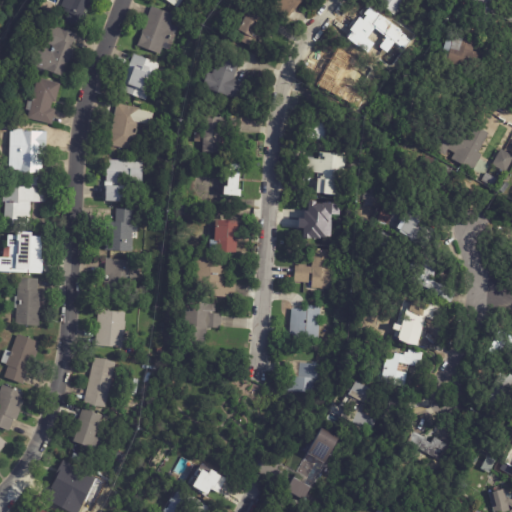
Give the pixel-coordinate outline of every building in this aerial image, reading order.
[(94,0),(83,30),(67,23),(70,16),(65,14),(70,0),(94,0)] [(165,0),(184,0),(178,9),(165,0)] [(305,0),(297,13),(294,11),(289,18),(275,8),(280,0),(305,0)] [(407,0),(396,15),(380,3),(382,0),(407,0)] [(511,22),(495,17),(494,20),(473,14),(477,0),(500,0),(499,3),(511,6),(511,22)] [(273,17),(257,48),(236,37),(253,5),(274,16),(273,17)] [(138,46),(153,8),(174,16),(171,25),(180,28),(171,51),(163,48),(161,55),(138,46)] [(461,8),(467,12),(462,20),(456,16),(461,8)] [(79,37),(75,47),(77,48),(73,59),(75,60),(72,67),(70,66),(65,80),(32,67),(40,47),(52,52),(54,49),(41,44),(49,24),(79,36),(79,37)] [(478,40),(475,53),(491,57),(487,74),(443,63),(451,33),(478,40)] [(233,51),(246,55),(242,66),(240,65),(235,80),(242,82),(236,98),(204,88),(209,72),(213,74),(222,47),(233,51)] [(130,66),(135,56),(161,66),(146,102),(120,91),(130,66)] [(58,102),(57,104),(54,103),(52,110),(56,111),(53,126),(29,121),(31,113),(27,112),(29,102),(33,103),(39,81),(61,86),(58,102)] [(140,121),(134,150),(110,145),(118,104),(142,109),(142,110),(156,113),(154,124),(140,121)] [(322,113),(324,113),(322,123),(337,126),(334,143),(306,137),(312,110),(322,113)] [(241,123),(241,135),(226,134),(224,153),(204,152),(205,142),(196,141),(196,132),(205,133),(206,116),(242,119),(241,123)] [(488,126),(491,127),(480,147),(482,148),(480,150),(491,157),(500,142),(511,148),(511,150),(504,165),(494,159),(489,167),(497,172),(493,180),(483,175),(485,171),(453,153),(457,147),(450,144),(447,149),(431,140),(442,120),(466,134),(475,118),(488,126)] [(47,149),(43,149),(43,173),(19,172),(21,131),(48,132),(47,149)] [(319,192),(320,180),(319,180),(319,173),(307,172),(309,158),(321,160),(322,153),(348,155),(344,196),(319,193),(319,192)] [(113,182),(108,182),(109,160),(144,162),(143,183),(113,182)] [(241,179),(240,189),(242,190),(242,197),(226,196),(227,186),(230,187),(231,171),(228,170),(229,162),(245,164),(244,171),(242,170),(241,179)] [(509,177),(503,186),(500,183),(505,175),(509,177)] [(113,185),(128,186),(127,202),(108,201),(108,185),(113,185)] [(42,202),(32,202),(31,226),(5,226),(6,202),(4,202),(5,186),(47,188),(46,203),(42,202)] [(330,238),(330,215),(340,215),(340,203),(305,203),(305,218),(297,218),(297,229),(302,229),(302,238),(330,238)] [(106,233),(107,222),(116,222),(117,209),(135,210),(132,252),(105,250),(106,233)] [(422,215),(424,216),(413,238),(402,233),(403,231),(400,229),(410,209),(422,215)] [(342,220),(346,220),(345,238),(335,237),(335,238),(325,237),(327,220),(337,220),(337,219),(342,220)] [(240,223),(238,253),(218,252),(218,251),(211,250),(212,240),(216,240),(217,226),(220,226),(220,220),(240,222),(240,223)] [(40,233),(38,274),(19,273),(20,261),(18,261),(20,232),(40,233)] [(443,286),(441,293),(420,286),(425,268),(414,265),(419,249),(437,255),(435,281),(444,285),(443,286)] [(311,283),(295,282),(296,266),(299,267),(300,265),(308,265),(307,267),(313,267),(314,250),(336,251),(333,290),(313,288),(314,275),(311,275),(311,283)] [(235,286),(235,297),(194,295),(196,256),(230,258),(229,284),(235,284),(235,286)] [(106,300),(106,281),(109,281),(109,276),(106,276),(106,260),(133,260),(133,264),(141,264),(141,281),(132,281),(131,300),(106,300)] [(39,282),(38,291),(42,291),(41,326),(17,325),(17,309),(15,309),(16,297),(18,297),(19,278),(39,279),(39,282)] [(444,309),(441,321),(427,318),(421,346),(402,341),(412,300),(444,307),(444,309)] [(222,316),(222,329),(210,328),(209,345),(185,343),(187,303),(216,304),(215,313),(222,314),(222,316)] [(322,306),(320,341),(292,339),(293,310),(308,310),(309,305),(322,306)] [(123,349),(96,346),(99,310),(126,313),(123,349)] [(33,360),(23,385),(5,378),(9,367),(7,366),(7,365),(1,363),(6,350),(11,352),(18,334),(39,343),(33,360)] [(421,367),(401,363),(399,372),(409,373),(406,388),(383,383),(388,358),(396,360),(397,354),(406,356),(407,353),(410,353),(411,350),(425,353),(422,367),(421,367)] [(106,408),(84,403),(95,358),(117,363),(112,384),(116,385),(114,391),(110,390),(106,408)] [(287,375),(288,362),(327,365),(325,396),(285,393),(287,375)] [(511,375),(511,412),(511,414),(491,403),(494,396),(491,394),(503,373),(510,377),(511,375)] [(138,377),(142,378),(139,393),(134,392),(138,377)] [(21,411),(17,421),(14,420),(10,432),(0,427),(0,394),(4,385),(28,395),(21,411)] [(345,417),(355,397),(361,401),(362,400),(367,403),(362,413),(377,421),(372,430),(362,425),(362,426),(345,417)] [(98,432),(93,448),(72,441),(83,409),(104,417),(98,432)] [(325,462),(308,453),(323,428),(340,438),(325,463),(325,462)] [(425,436),(435,441),(437,438),(451,446),(442,462),(420,449),(418,453),(408,446),(416,432),(425,436)] [(80,488),(76,486),(63,509),(45,499),(57,478),(55,477),(65,460),(76,467),(76,468),(90,476),(82,489),(80,488)] [(231,481),(225,493),(202,481),(200,483),(203,485),(201,489),(198,488),(197,491),(180,482),(192,461),(195,463),(196,461),(210,468),(211,467),(213,468),(212,469),(216,471),(216,470),(219,472),(218,473),(232,480),(231,481)] [(294,479),(310,488),(303,501),(286,491),(293,479),(294,479)] [(511,511),(511,507),(510,506),(511,511),(508,511),(496,511),(491,494),(506,490),(509,500),(511,499),(511,511)] [(193,498),(213,510),(211,511),(188,511),(183,509),(181,511),(166,511),(168,509),(169,510),(173,503),(171,503),(173,499),(175,500),(180,491),(193,498)] [(466,494),(471,497),(467,503),(462,499),(466,494)] [(390,498),(400,504),(398,509),(387,503),(390,498)]
